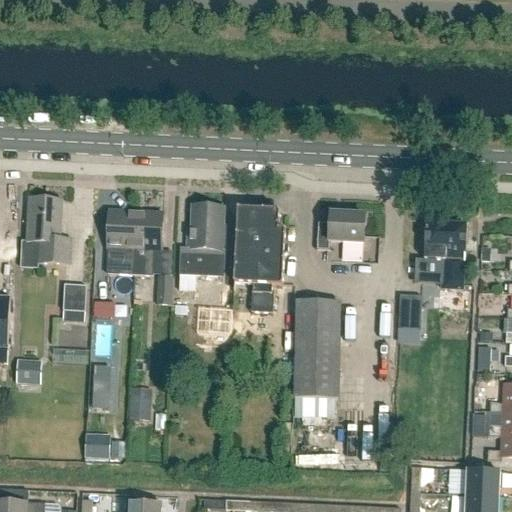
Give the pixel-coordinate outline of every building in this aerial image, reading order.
[(60,242),(62,204),(31,202),(29,245),(40,246),(39,267),(70,269),(71,243),(60,242)] [(190,253),(183,252),(182,279),(224,281),(226,230),(223,230),(224,213),(195,211),(194,233),(191,233),(190,253)] [(286,234),(279,234),(280,215),(239,213),(236,288),(256,289),(256,297),(254,297),(253,316),(274,317),(276,289),(283,289),(286,234)] [(134,280),(137,217),(109,215),(107,253),(108,253),(107,279),(134,280)] [(137,217),(134,280),(153,281),(154,255),(161,255),(163,218),(137,217)] [(363,247),(365,219),(331,217),(330,227),(319,226),(317,254),(329,254),(330,245),(363,247)] [(463,293),(467,228),(448,227),(448,223),(427,222),(425,263),(443,264),(441,292),(463,293)] [(171,308),(172,279),(157,279),(156,307),(171,308)] [(84,314),(86,288),(64,287),(62,313),(84,314)] [(0,349),(9,350),(12,301),(0,300),(0,349)] [(294,401),(332,402),(340,402),(342,305),(297,304),(294,401)] [(399,321),(398,332),(420,334),(421,322),(399,321)] [(489,375),(490,365),(479,365),(479,374),(489,375)] [(40,386),(41,368),(19,367),(18,385),(40,386)] [(504,411),(511,411),(511,388),(504,388),(504,407),(491,406),(490,416),(503,417),(504,411)] [(134,422),(154,421),(154,391),(133,391),(134,422)] [(511,437),(511,411),(504,411),(503,417),(503,431),(490,430),(489,441),(502,441),(502,437),(511,437)] [(511,461),(511,437),(502,437),(502,441),(502,455),(489,454),(488,464),(503,464),(503,461),(511,461)] [(110,460),(110,442),(87,441),(86,459),(110,460)] [(124,459),(124,446),(113,446),(112,458),(124,459)] [(422,471),(413,471),(412,489),(421,489),(422,471)] [(500,475),(468,474),(467,499),(499,501),(500,475)] [(0,511),(45,511),(46,506),(28,506),(29,494),(2,492),(1,504),(0,504),(0,511)] [(419,511),(420,497),(411,496),(410,511),(419,511)] [(498,511),(499,501),(467,499),(466,511),(498,511)] [(252,511),(253,505),(215,503),(214,511),(252,511)]
